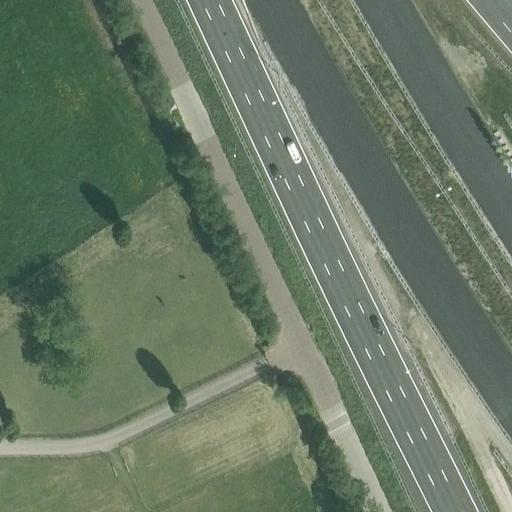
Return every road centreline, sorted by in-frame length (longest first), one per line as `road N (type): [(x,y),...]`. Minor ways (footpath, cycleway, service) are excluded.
road 1 (motorway): [(221,0),(462,511)]
road 2 (tertiary): [(379,511),(140,0)]
road 3 (motorway): [(275,0),(511,396)]
road 4 (motorway): [(511,214),(382,0)]
